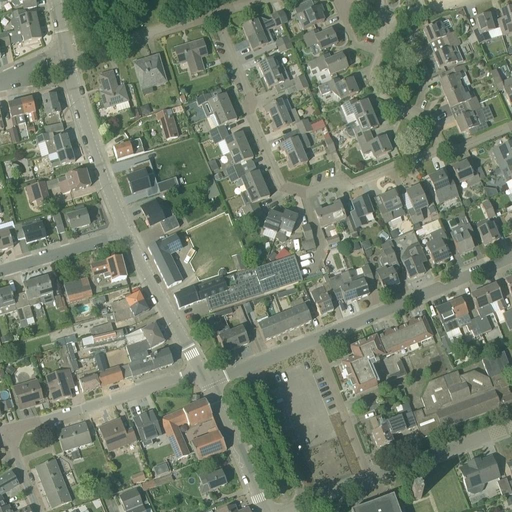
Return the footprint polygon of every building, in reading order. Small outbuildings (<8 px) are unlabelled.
[(511,5),(508,7),(507,10),(501,12),(503,20),(497,21),(501,37),(511,33),(511,5)] [(300,24),(303,30),(324,21),(321,14),(323,14),(320,7),(301,15),(304,22),(300,24)] [(13,29),(14,33),(40,27),(38,27),(35,15),(26,17),(24,11),(11,14),(12,20),(10,23),(11,27),(13,29)] [(276,14),(281,26),(287,23),(282,11),(276,14)] [(247,40),(268,31),(281,26),(276,14),(271,16),(273,21),(268,23),(260,20),(253,22),(253,23),(242,28),(247,40)] [(478,46),(490,40),(490,42),(496,40),(493,31),(498,30),(493,14),(475,20),(478,27),(471,30),(478,46)] [(448,21),(440,24),(423,31),(429,45),(442,39),(444,45),(456,40),(448,21)] [(469,27),(464,25),(461,31),(466,34),(469,27)] [(40,27),(14,33),(7,35),(7,33),(1,34),(4,48),(10,46),(8,40),(22,37),(24,44),(41,40),(38,28),(40,27)] [(267,46),(273,43),(268,31),(247,40),(252,52),(267,46)] [(317,44),(321,52),(336,45),(331,31),(319,37),(316,31),(303,37),(308,48),(317,44)] [(275,43),(278,49),(289,44),(287,38),(275,43)] [(463,62),(456,47),(458,46),(456,40),(444,45),(446,51),(433,56),(439,69),(455,63),(456,65),(463,62)] [(200,59),(199,54),(205,52),(202,41),(174,50),(179,65),(187,63),(190,75),(203,71),(200,59)] [(292,50),(289,44),(278,49),(280,55),(292,50)] [(311,71),(318,68),(319,72),(327,69),(330,76),(347,69),(341,56),(330,61),(328,55),(314,61),(308,64),(311,71)] [(141,91),(166,84),(158,57),(150,59),(151,62),(134,67),(134,64),(133,64),(141,91)] [(263,78),(284,69),(279,57),(273,60),(258,66),(263,78)] [(445,96),(467,87),(470,86),(461,67),(450,72),(452,77),(439,83),(445,96)] [(286,91),(294,87),(306,82),(304,77),(292,82),(289,83),(284,69),(263,78),(268,90),(283,84),(286,91)] [(498,92),(504,90),(505,92),(504,92),(510,107),(511,106),(511,78),(501,83),(499,78),(496,70),(490,73),(493,81),(498,92)] [(104,93),(100,94),(103,104),(104,109),(128,102),(124,88),(117,90),(112,73),(99,77),(104,93)] [(338,79),(327,84),(317,88),(321,97),(331,93),(340,100),(340,101),(357,94),(352,80),(340,85),(338,79)] [(308,88),(306,82),(294,87),(296,93),(308,88)] [(470,95),(467,87),(445,96),(450,110),(463,104),(466,110),(478,105),(473,93),(470,95)] [(198,107),(202,106),(207,118),(210,117),(231,108),(225,96),(212,101),(209,94),(195,100),(198,107)] [(46,117),(60,114),(58,106),(57,106),(55,96),(42,99),(46,117)] [(20,102),(23,116),(30,115),(32,123),(37,122),(32,99),(20,102)] [(353,115),(356,121),(372,115),(366,102),(357,106),(355,101),(342,106),(347,117),(353,115)] [(8,105),(13,127),(18,126),(16,118),(23,116),(20,102),(8,105)] [(271,120),(286,113),(281,102),(263,109),(265,115),(268,114),(271,120)] [(461,134),(477,127),(486,124),(478,105),(466,110),(468,115),(455,121),(461,134)] [(150,114),(148,106),(140,109),(142,117),(150,114)] [(231,108),(210,117),(215,130),(209,133),(212,139),(226,133),(223,127),(236,121),(231,108)] [(177,138),(171,118),(175,117),(173,110),(155,115),(158,122),(160,122),(166,142),(177,138)] [(271,127),(273,133),(291,126),(291,127),(295,125),(298,131),(309,126),(307,120),(300,123),(295,110),(286,113),(271,120),(274,126),(271,127)] [(354,138),(355,137),(357,142),(370,136),(368,132),(377,128),(372,115),(356,121),(344,127),(348,136),(350,137),(352,138),(354,138)] [(46,135),(47,135),(51,134),(63,131),(62,124),(49,128),(44,128),(46,135)] [(311,132),(309,126),(298,131),(300,137),(297,138),(297,139),(279,147),(281,153),(284,151),(287,157),(302,151),(310,148),(305,135),(311,132)] [(28,136),(35,134),(33,127),(26,129),(28,136)] [(9,131),(9,133),(12,145),(19,144),(16,129),(9,131)] [(229,139),(226,133),(212,139),(215,146),(224,142),(229,154),(247,147),(241,134),(229,139)] [(49,156),(71,150),(71,149),(70,149),(66,137),(67,137),(67,136),(52,140),(52,141),(50,142),(47,135),(46,135),(36,139),(38,146),(45,143),(49,156)] [(385,138),(373,143),(370,136),(357,142),(363,155),(371,152),(374,159),(391,152),(385,138)] [(324,142),(329,154),(335,151),(330,139),(325,142),(324,142)] [(117,162),(144,154),(140,141),(129,144),(113,149),(117,162)] [(495,174),(511,167),(511,162),(511,161),(511,160),(511,143),(492,152),(499,168),(493,171),(495,174)] [(228,177),(242,171),(240,165),(252,160),(247,147),(229,154),(225,156),(228,164),(225,166),(226,170),(225,171),(228,177)] [(71,151),(71,150),(49,156),(45,157),(47,164),(50,163),(51,169),(60,167),(75,163),(74,162),(70,151),(71,151)] [(302,151),(287,157),(290,164),(287,165),(289,171),(307,163),(302,151)] [(150,189),(146,178),(154,175),(149,162),(130,168),(133,177),(127,179),(132,195),(150,189)] [(479,181),(476,173),(471,175),(465,163),(452,169),(459,184),(466,182),(468,188),(480,183),(479,181)] [(496,178),(502,175),(506,183),(508,190),(511,188),(511,167),(495,174),(496,178)] [(188,184),(198,181),(193,168),(183,172),(188,184)] [(85,171),(57,180),(60,187),(62,196),(90,187),(85,171)] [(246,193),(263,185),(258,173),(245,178),(242,171),(228,177),(231,184),(241,180),(246,193)] [(458,197),(452,182),(446,184),(444,181),(441,173),(429,179),(440,205),(458,197)] [(208,200),(218,196),(211,179),(201,183),(208,200)] [(34,187),(40,207),(49,205),(46,192),(43,184),(34,187)] [(241,195),(246,208),(242,209),(245,216),(259,210),(256,204),(269,198),(263,185),(246,193),(241,195)] [(419,212),(427,208),(418,188),(406,193),(413,210),(407,212),(413,225),(423,221),(419,212)] [(379,212),(384,225),(405,216),(403,212),(402,212),(401,209),(394,193),(380,198),(385,209),(379,212)] [(372,215),(366,199),(352,204),(355,212),(350,215),(351,217),(352,221),(355,229),(367,225),(364,218),(372,215)] [(164,222),(155,201),(140,208),(150,228),(160,224),(165,235),(179,228),(174,217),(164,222)] [(327,210),(333,225),(345,220),(350,235),(351,235),(356,233),(355,229),(352,221),(351,217),(345,219),(339,202),(333,204),(334,207),(327,210)] [(489,220),(495,217),(489,203),(481,206),(488,220),(489,220)] [(76,215),(67,217),(71,231),(89,226),(83,207),(74,209),(76,215)] [(321,229),(333,225),(327,210),(321,212),(320,209),(314,211),(321,229)] [(262,217),(259,210),(245,216),(240,218),(243,225),(262,217)] [(263,230),(276,235),(282,217),(269,212),(263,230)] [(284,237),(286,233),(291,235),(297,217),(284,212),(282,217),(276,235),(275,239),(278,240),(279,243),(282,244),(285,243),(286,240),(284,237)] [(59,214),(52,216),(56,228),(58,235),(65,233),(59,214)] [(46,232),(43,232),(39,219),(14,227),(18,241),(25,239),(26,244),(48,238),(46,232)] [(491,226),(489,220),(488,220),(475,226),(485,247),(499,241),(492,225),(491,226)] [(425,237),(430,235),(435,247),(427,250),(434,266),(448,260),(441,245),(447,242),(442,230),(438,221),(421,228),(425,237)] [(302,227),(306,242),(313,241),(309,226),(302,227)] [(450,234),(452,240),(459,256),(473,250),(469,240),(474,238),(469,226),(450,234)] [(8,231),(0,233),(0,249),(1,252),(13,248),(8,231)] [(379,238),(384,243),(389,237),(384,232),(379,238)] [(183,250),(176,235),(148,249),(168,289),(181,282),(169,257),(183,250)] [(337,237),(325,240),(327,246),(339,243),(337,237)] [(361,244),(364,251),(371,248),(370,244),(365,242),(361,244)] [(396,262),(391,250),(390,246),(388,242),(380,245),(389,265),(396,262)] [(424,257),(420,248),(418,244),(408,248),(401,260),(403,265),(410,281),(424,275),(417,259),(424,257)] [(237,256),(239,264),(247,261),(245,254),(237,256)] [(109,273),(112,283),(126,279),(121,258),(91,266),(90,266),(93,277),(109,273)] [(225,278),(199,287),(173,297),(178,310),(205,300),(210,313),(256,297),(263,296),(298,284),(290,259),(255,270),(255,269),(225,278)] [(390,267),(376,272),(376,273),(379,279),(384,292),(398,286),(390,267)] [(362,270),(363,276),(356,278),(354,273),(348,275),(356,300),(368,296),(365,288),(374,285),(373,281),(371,275),(368,268),(362,270)] [(373,281),(379,279),(376,273),(371,275),(373,281)] [(343,299),(345,304),(356,300),(348,275),(329,281),(330,283),(333,292),(336,301),(343,299)] [(35,281),(40,298),(53,295),(48,278),(35,281)] [(40,298),(35,281),(23,285),(25,293),(19,295),(26,320),(33,318),(30,308),(41,304),(42,306),(40,298)] [(64,288),(68,302),(92,295),(87,281),(64,288)] [(316,291),(319,299),(313,301),(320,317),(333,312),(326,296),(333,294),(328,283),(326,284),(322,286),(323,288),(316,291)] [(483,290),(489,306),(497,303),(500,311),(506,309),(496,285),(483,290)] [(10,289),(0,291),(0,302),(2,310),(4,315),(16,312),(19,322),(26,320),(19,295),(12,297),(10,289)] [(285,291),(287,297),(295,294),(294,289),(285,291)] [(476,311),(479,318),(475,319),(481,335),(491,331),(482,309),(489,306),(483,290),(470,296),(476,311)] [(287,297),(285,291),(276,294),(278,300),(287,297)] [(139,293),(131,297),(130,295),(119,298),(120,302),(110,305),(113,314),(144,302),(139,293)] [(59,309),(63,308),(60,299),(59,296),(53,298),(54,302),(56,310),(59,309)] [(94,307),(100,305),(106,303),(105,297),(92,300),(94,307)] [(481,335),(475,319),(470,321),(461,300),(448,305),(455,320),(458,329),(459,330),(466,327),(468,332),(471,331),(474,338),(481,335)] [(144,302),(113,314),(105,317),(108,324),(89,330),(92,338),(113,332),(110,324),(115,323),(115,324),(134,319),(148,311),(144,302)] [(446,334),(458,329),(455,320),(448,305),(436,310),(446,334)] [(305,306),(293,311),(299,327),(311,323),(305,306)] [(288,332),(281,316),(278,310),(267,314),(269,321),(276,337),(288,332)] [(511,311),(511,310),(502,315),(509,332),(511,330),(511,311)] [(299,327),(293,311),(281,316),(288,332),(299,327)] [(432,338),(424,319),(424,318),(415,322),(414,320),(411,321),(420,343),(432,338)] [(28,326),(26,320),(19,322),(21,329),(28,327),(28,326)] [(269,321),(257,326),(264,342),(276,337),(269,321)] [(408,348),(420,343),(411,321),(407,323),(408,325),(400,328),(408,348)] [(142,331),(141,330),(124,338),(128,346),(160,333),(155,325),(142,331)] [(242,328),(230,333),(237,349),(249,344),(242,328)] [(396,353),(408,348),(400,328),(391,332),(390,330),(387,331),(396,353)] [(113,332),(92,338),(95,348),(122,342),(120,331),(113,332)] [(376,339),(384,358),(396,353),(387,331),(383,333),(384,335),(376,339)] [(164,343),(160,333),(128,346),(125,348),(129,357),(150,350),(164,343)] [(237,349),(230,333),(218,337),(225,354),(237,349)] [(454,353),(447,336),(440,339),(447,356),(454,353)] [(377,388),(367,365),(373,362),(375,366),(378,365),(376,361),(383,358),(384,359),(384,358),(376,339),(376,338),(350,349),(354,359),(341,365),(355,398),(377,388)] [(54,342),(56,348),(66,345),(64,339),(54,342)] [(71,345),(66,346),(72,364),(77,363),(74,355),(71,345)] [(60,348),(58,349),(64,366),(62,366),(64,373),(68,372),(69,375),(73,373),(70,364),(70,363),(65,346),(60,348)] [(167,352),(127,365),(131,378),(132,378),(155,371),(172,365),(167,352)] [(456,373),(442,378),(427,383),(420,399),(424,409),(411,414),(416,428),(421,440),(440,433),(439,430),(440,429),(441,430),(504,406),(506,411),(511,408),(511,395),(510,396),(507,388),(508,387),(503,374),(510,371),(504,353),(482,361),(488,379),(473,372),(458,378),(456,373)] [(83,393),(107,386),(131,378),(127,365),(120,368),(108,371),(100,374),(78,381),(83,393)] [(11,377),(15,371),(10,367),(5,373),(11,377)] [(399,374),(401,378),(407,376),(405,369),(400,371),(401,372),(400,374),(399,374)] [(57,375),(59,380),(48,384),(53,402),(70,397),(67,388),(72,386),(69,375),(68,372),(64,373),(57,375)] [(36,381),(13,388),(20,411),(30,408),(29,404),(42,400),(36,381)] [(212,418),(205,400),(182,410),(159,420),(176,461),(189,455),(178,427),(187,423),(189,428),(212,418)] [(3,412),(12,410),(9,401),(0,404),(3,412)] [(366,413),(379,408),(376,402),(364,407),(366,413)] [(152,413),(151,413),(146,415),(133,420),(144,448),(153,445),(151,440),(161,436),(153,416),(152,414),(152,413)] [(416,428),(411,414),(411,413),(401,417),(385,423),(386,428),(384,429),(380,417),(369,421),(373,433),(371,434),(377,449),(393,443),(390,437),(416,428)] [(131,430),(124,433),(120,422),(107,427),(106,426),(99,429),(108,453),(136,442),(131,430)] [(71,428),(77,448),(91,444),(85,424),(71,428)] [(77,448),(71,428),(56,433),(63,453),(77,448)] [(226,451),(219,434),(190,444),(198,462),(226,451)] [(78,453),(71,455),(73,462),(80,460),(78,453)] [(484,487),(484,485),(499,479),(491,458),(479,462),(478,460),(475,462),(475,463),(471,464),(471,463),(468,464),(468,466),(459,470),(467,491),(468,493),(474,496),(481,493),(484,487)] [(40,482),(60,475),(54,461),(35,468),(40,482)] [(226,486),(225,484),(227,484),(225,479),(224,480),(221,472),(207,478),(206,475),(199,478),(202,487),(207,486),(210,492),(226,486)] [(0,510),(5,508),(0,499),(0,495),(18,485),(11,473),(0,479),(0,510)] [(46,496),(66,488),(60,475),(40,482),(46,496)] [(162,478),(165,485),(173,482),(171,475),(162,478)] [(511,495),(506,479),(496,482),(502,498),(511,495)] [(144,492),(156,488),(154,481),(142,485),(144,492)] [(71,503),(66,488),(46,496),(51,510),(71,503)] [(136,490),(119,497),(124,511),(127,511),(142,506),(136,490)] [(411,494),(413,501),(413,502),(421,499),(418,492),(411,494)] [(398,511),(393,497),(351,511),(398,511)]
